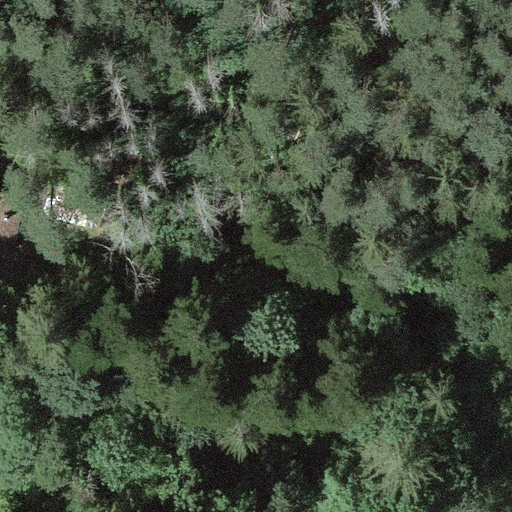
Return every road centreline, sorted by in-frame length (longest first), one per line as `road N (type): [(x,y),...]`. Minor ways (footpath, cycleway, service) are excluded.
road 1 (track): [(511,395),(341,435),(245,435),(0,366)]
road 2 (track): [(58,0),(37,75),(0,97)]
